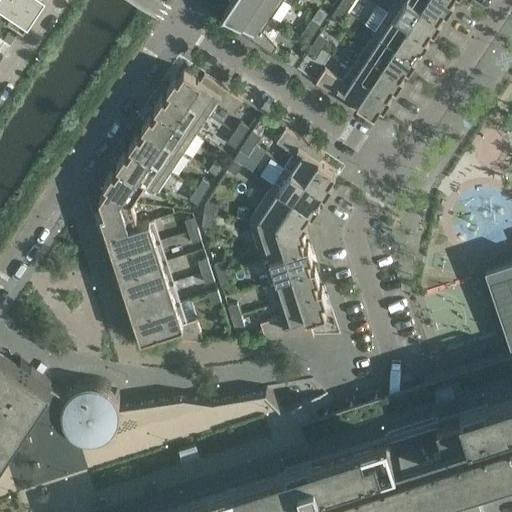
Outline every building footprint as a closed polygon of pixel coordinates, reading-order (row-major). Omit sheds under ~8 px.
[(0,0),(0,6),(24,23),(39,0),(0,0)] [(263,29),(272,16),(248,0),(229,0),(222,12),(223,13),(224,11),(243,24),(239,30),(272,52),(277,44),(263,29)] [(282,0),(248,0),(272,16),(282,0)] [(340,20),(353,0),(341,0),(332,15),(340,20)] [(438,16),(413,0),(394,0),(388,10),(426,35),(426,34),(431,27),(434,29),(442,17),(439,15),(438,16)] [(413,0),(438,16),(439,15),(444,8),(447,10),(453,0),(413,0)] [(321,22),(327,12),(319,7),(312,17),(321,22)] [(426,35),(388,10),(375,29),(413,54),(414,53),(419,46),(422,48),(430,36),(426,34),(426,35)] [(314,32),(321,22),(312,17),(306,27),(314,32)] [(309,40),(314,32),(306,27),(300,35),(309,40)] [(413,54),(375,29),(363,48),(400,73),(401,72),(406,65),(409,67),(417,55),(414,53),(413,54)] [(315,58),(328,38),(320,32),(306,52),(315,58)] [(0,48),(5,52),(10,43),(4,39),(0,44),(0,48)] [(400,73),(363,48),(350,67),(388,92),(388,91),(393,84),(396,86),(404,74),(401,72),(400,73)] [(292,65),(299,55),(291,50),(284,60),(292,65)] [(388,92),(350,67),(342,79),(325,67),(316,81),(355,107),(359,102),(374,112),(381,103),(384,105),(392,93),(388,91),(388,92)] [(244,98),(205,72),(200,79),(184,68),(178,78),(175,76),(168,86),(209,114),(217,101),(234,112),(244,98)] [(209,114),(168,86),(167,88),(170,90),(165,97),(162,95),(155,105),(196,133),(209,114)] [(196,133),(155,105),(154,107),(158,109),(153,116),(150,114),(142,124),(183,152),(196,133)] [(236,146),(249,126),(241,120),(227,140),(236,146)] [(183,152),(142,124),(142,126),(145,128),(140,135),(137,133),(130,143),(171,171),(183,152)] [(336,169),(320,159),(325,152),(286,126),(276,140),(293,152),(285,164),(326,192),(333,181),(330,179),(336,169)] [(248,154),(261,134),(253,129),(240,149),(248,154)] [(171,171),(130,143),(129,144),(132,147),(127,154),(124,152),(116,163),(120,166),(144,182),(157,191),(171,171)] [(217,174),(224,164),(215,158),(209,168),(217,174)] [(326,192),(285,164),(272,183),(313,211),(320,200),(317,198),(322,191),(325,193),(326,192)] [(132,200),(144,182),(120,166),(115,173),(112,171),(104,182),(107,184),(99,196),(132,200)] [(198,203),(211,183),(203,177),(189,197),(198,203)] [(313,211),(272,183),(249,218),(303,226),(308,219),(305,217),(309,210),(313,212),(313,211)] [(139,221),(132,200),(99,196),(104,210),(100,211),(107,232),(139,221)] [(212,225),(215,202),(205,200),(202,224),(212,225)] [(202,238),(194,215),(185,219),(192,241),(202,238)] [(149,218),(139,221),(107,232),(114,254),(156,240),(149,218)] [(305,243),(302,235),(306,234),(303,226),(249,218),(262,259),(309,243),(308,242),(305,243)] [(163,261),(156,240),(114,254),(121,274),(163,261)] [(312,265),(309,257),(313,256),(309,243),(262,259),(269,280),(316,265),(315,264),(312,265)] [(215,279),(207,257),(198,260),(205,282),(215,279)] [(354,511),(433,487),(511,461),(511,259),(487,267),(509,339),(511,337),(511,350),(425,379),(435,410),(411,417),(388,425),(389,430),(228,482),(217,446),(305,417),(291,403),(286,405),(270,389),(267,385),(262,386),(263,390),(212,399),(183,395),(125,403),(125,399),(123,399),(122,396),(120,393),(118,390),(116,387),(114,385),(112,383),(109,381),(107,380),(105,378),(102,377),(98,376),(95,376),(92,375),(89,375),(86,376),(83,376),(80,377),(77,378),(75,379),(72,380),(70,382),(67,385),(65,386),(64,388),(62,390),(50,381),(51,378),(31,365),(20,358),(0,344),(0,511),(354,511)] [(231,282),(227,270),(224,259),(214,262),(222,285),(231,282)] [(170,281),(163,261),(121,274),(127,295),(170,281)] [(319,287),(316,279),(320,277),(316,265),(269,280),(276,302),(323,287),(322,286),(319,287)] [(176,302),(170,281),(127,295),(134,315),(176,302)] [(308,317),(326,311),(323,300),(327,299),(323,287),(276,302),(280,314),(260,320),(265,336),(314,335),(308,317)] [(221,300),(218,288),(208,292),(212,303),(221,300)] [(183,321),(176,302),(134,315),(134,316),(140,335),(141,337),(167,329),(170,339),(203,338),(196,317),(183,321)] [(245,325),(241,313),(238,302),(228,305),(235,328),(245,325)]
